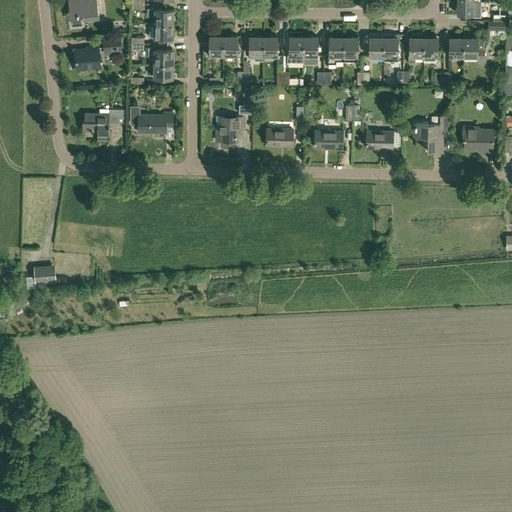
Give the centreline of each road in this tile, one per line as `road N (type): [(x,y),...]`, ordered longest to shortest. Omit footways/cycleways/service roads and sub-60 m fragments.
road 1 (residential): [(511,177),(191,170)]
road 2 (residential): [(191,170),(83,168),(63,156),(43,0)]
road 3 (residential): [(194,11),(426,10),(433,0)]
road 4 (residential): [(191,170),(194,11)]
road 5 (track): [(0,420),(52,449),(89,511)]
